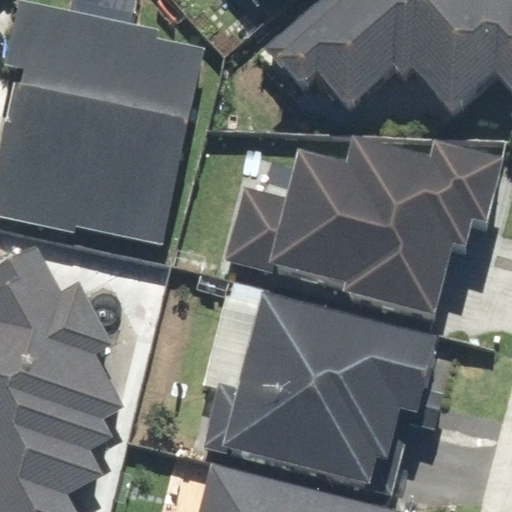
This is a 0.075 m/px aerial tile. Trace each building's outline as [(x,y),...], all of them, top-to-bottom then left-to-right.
[(264,0),(272,9),(282,0),(264,0)] [(511,0),(338,0),(281,50),(298,70),(305,63),(327,88),(343,75),(373,109),(405,81),(408,85),(421,74),(427,80),(437,71),(476,114),(511,82),(511,0)] [(26,128),(1,217),(89,237),(91,229),(177,248),(212,124),(209,123),(219,53),(172,44),(174,34),(35,5),(24,69),(45,73),(35,129),(26,128)] [(257,190),(238,266),(291,279),(294,268),(373,288),(370,297),(461,320),(479,249),(491,252),(498,224),(511,227),(511,159),(461,147),(457,163),(378,143),(372,168),(324,156),(312,204),(257,190)] [(0,495),(9,511),(89,511),(81,498),(117,478),(104,454),(128,441),(118,423),(139,412),(109,358),(126,348),(92,287),(75,296),(50,251),(0,278),(0,284),(8,299),(0,303),(0,495)] [(464,344),(289,298),(263,395),(234,387),(217,450),(248,458),(249,452),(394,490),(401,462),(412,464),(425,412),(445,417),(464,344)] [(402,511),(238,470),(226,511),(402,511)]
